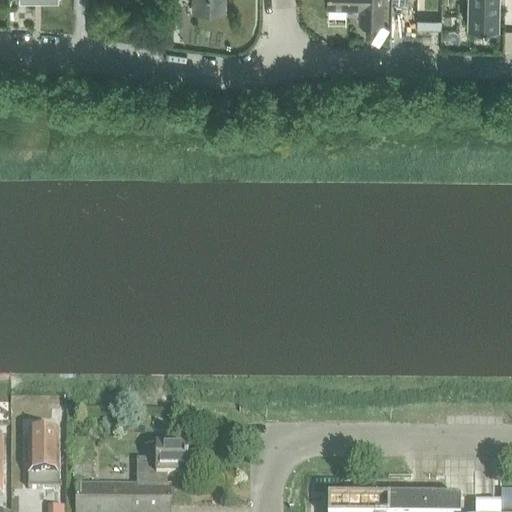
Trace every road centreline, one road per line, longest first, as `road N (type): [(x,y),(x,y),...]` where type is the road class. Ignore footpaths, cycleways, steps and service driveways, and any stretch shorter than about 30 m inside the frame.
road 1 (unclassified): [(511,440),(306,440),(274,463),(265,511)]
road 2 (unclassified): [(283,63),(221,77),(0,47)]
road 3 (unclassified): [(511,67),(283,63)]
